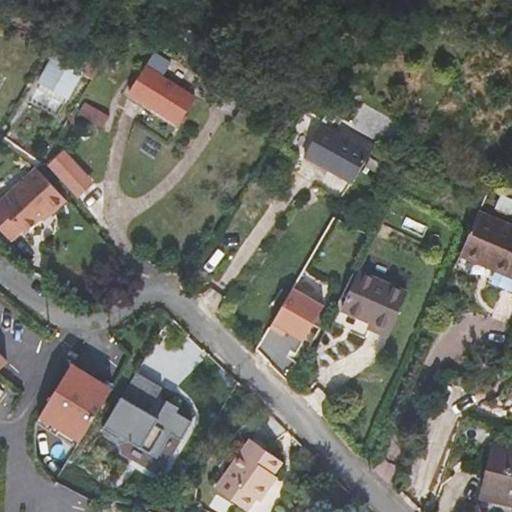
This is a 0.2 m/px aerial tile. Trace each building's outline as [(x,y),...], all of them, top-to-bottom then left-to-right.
[(57,62),(67,46),(52,38),(43,55),(53,60),(57,62)] [(91,79),(101,63),(67,46),(57,62),(53,60),(37,88),(64,103),(81,73),(91,79)] [(195,97),(146,66),(128,93),(178,124),(195,97)] [(103,127),(110,116),(85,102),(78,113),(103,127)] [(249,131),(260,113),(244,103),(233,120),(249,131)] [(368,151),(322,125),(305,155),(351,182),(368,151)] [(67,153),(53,166),(80,195),(94,182),(67,153)] [(67,199),(37,167),(0,200),(0,229),(11,241),(22,230),(25,233),(50,209),(53,212),(67,199)] [(511,277),(511,226),(478,212),(469,233),(460,255),(508,276),(511,277)] [(387,336),(407,291),(359,271),(342,310),(371,322),(368,328),(387,336)] [(511,294),(511,277),(508,276),(502,290),(511,294)] [(303,339),(323,304),(292,286),(269,326),(283,334),(286,330),(303,339)] [(81,441),(113,388),(94,377),(82,369),(72,363),(39,416),(53,424),(81,441)] [(164,388),(138,372),(123,396),(102,428),(118,438),(120,444),(130,441),(150,453),(163,450),(173,434),(182,440),(194,422),(166,405),(158,418),(149,412),(164,388)] [(274,474),(282,461),(251,439),(215,489),(247,511),(256,498),(259,501),(277,476),(274,474)] [(511,503),(511,445),(495,441),(481,496),(511,503)]
